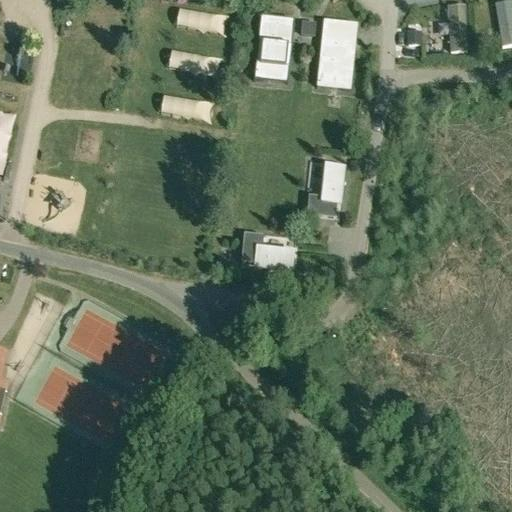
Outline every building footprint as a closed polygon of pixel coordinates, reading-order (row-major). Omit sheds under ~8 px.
[(450,9),(447,11),(447,19),(449,21),(450,54),(467,54),(465,9),(459,10),(458,8),(450,9)] [(511,11),(496,14),(502,50),(511,48),(511,11)] [(264,19),(259,67),(285,70),(290,22),(264,19)] [(313,38),(314,26),(302,24),(301,36),(313,38)] [(350,39),(319,36),(313,73),(344,76),(350,39)] [(3,120),(0,139),(0,181),(21,184),(31,124),(3,120)] [(308,198),(306,218),(335,221),(336,208),(340,208),(345,169),(324,167),(321,200),(308,198)] [(243,236),(240,265),(253,266),(253,271),(292,275),(294,254),(262,250),(263,238),(243,236)] [(87,318),(71,352),(159,392),(174,358),(87,318)] [(41,401),(63,423),(91,396),(70,373),(41,401)]
